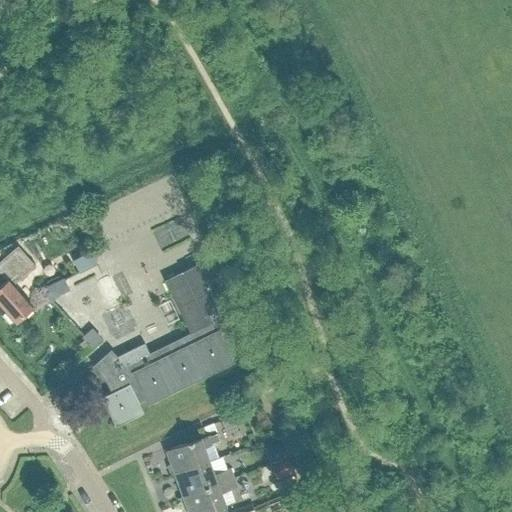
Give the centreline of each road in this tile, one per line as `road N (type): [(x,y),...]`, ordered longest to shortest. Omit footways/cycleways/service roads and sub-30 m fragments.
road 1 (track): [(0,227),(226,117)]
road 2 (residential): [(106,511),(64,447),(45,438),(1,441)]
